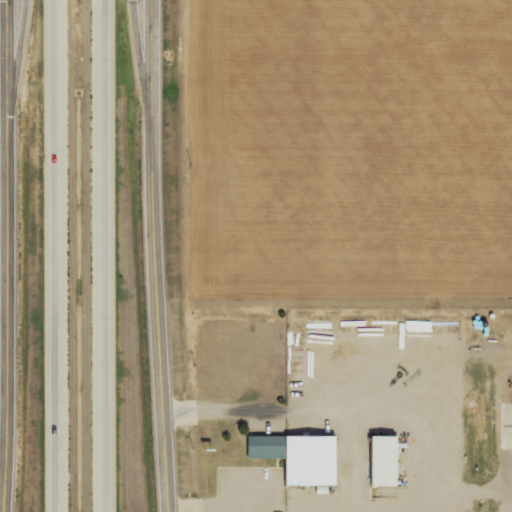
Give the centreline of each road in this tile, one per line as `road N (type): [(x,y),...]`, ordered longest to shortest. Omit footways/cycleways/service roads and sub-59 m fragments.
road 1 (tertiary): [(175,511),(158,0)]
road 2 (motorway): [(111,511),(104,0)]
road 3 (motorway): [(60,0),(64,511)]
road 4 (tertiary): [(10,0),(10,511)]
road 5 (motorway): [(161,224),(134,0)]
